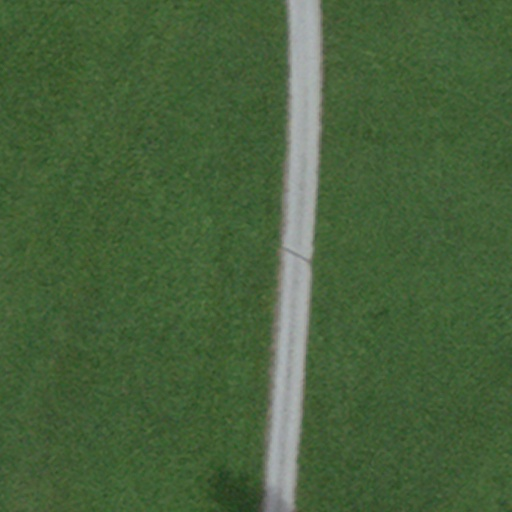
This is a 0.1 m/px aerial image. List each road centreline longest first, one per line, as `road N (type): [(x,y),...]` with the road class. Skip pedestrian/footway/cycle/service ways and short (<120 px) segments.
road 1 (track): [(279,511),(305,230),(304,0)]
road 2 (track): [(0,318),(27,234),(141,0)]
